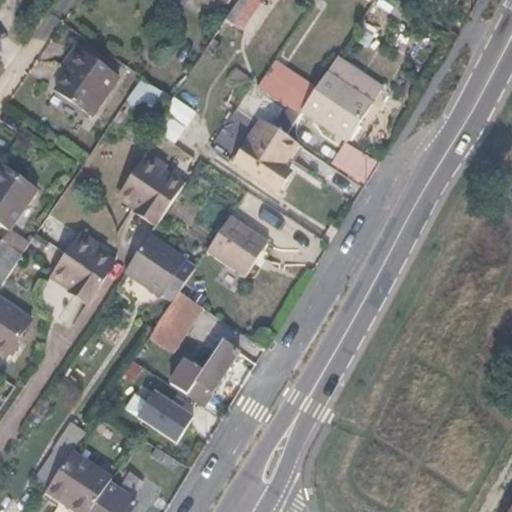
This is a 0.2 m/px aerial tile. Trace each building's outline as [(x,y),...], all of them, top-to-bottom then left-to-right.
[(239,0),(221,27),(245,43),(262,16),(255,12),(262,0),(239,0)] [(70,72),(83,54),(77,50),(65,68),(70,72)] [(75,75),(60,98),(78,111),(107,71),(83,54),(70,72),(75,75)] [(317,95),(272,65),(254,91),(289,114),(300,121),(307,110),(317,95)] [(120,80),(107,71),(78,111),(91,120),(120,80)] [(376,104),(331,73),(317,95),(307,110),(352,141),(376,104)] [(173,98),(144,79),(127,106),(155,125),(173,98)] [(174,96),(173,98),(155,125),(153,128),(176,143),(197,112),(174,96)] [(289,114),(272,137),(284,145),(300,121),(289,114)] [(285,176),(298,155),(284,145),(272,137),(263,131),(235,173),(275,198),(289,179),(285,176)] [(361,193),(373,170),(342,152),(329,173),(361,193)] [(125,197),(163,226),(188,190),(168,176),(171,172),(151,158),(125,197)] [(6,169),(0,177),(0,223),(27,185),(6,169)] [(39,194),(27,185),(0,223),(0,229),(8,235),(9,236),(11,232),(39,194)] [(272,244),(234,218),(210,254),(248,280),(272,244)] [(8,235),(2,243),(23,258),(31,246),(11,232),(9,236),(8,235)] [(83,233),(66,257),(54,274),(92,301),(118,265),(101,252),(104,248),(83,233)] [(168,294),(179,301),(183,294),(199,270),(190,262),(191,261),(155,237),(130,274),(165,299),(168,294)] [(0,246),(0,287),(2,288),(23,258),(2,243),(0,246)] [(207,310),(183,294),(179,301),(157,333),(179,349),(207,310)] [(0,354),(25,319),(0,300),(0,354)] [(31,323),(25,319),(0,354),(0,356),(6,360),(31,323)] [(205,409),(242,355),(227,344),(205,376),(185,363),(170,385),(189,398),(205,409)] [(147,370),(137,363),(129,376),(138,382),(147,370)] [(139,397),(129,411),(180,446),(193,427),(191,425),(195,419),(158,394),(151,405),(139,397)] [(50,494),(74,458),(90,433),(76,424),(59,449),(60,450),(37,485),(50,494)] [(157,450),(151,459),(173,474),(179,464),(157,450)] [(93,511),(112,484),(74,458),(50,494),(78,511),(93,511)] [(112,484),(93,511),(131,511),(137,504),(132,500),(144,482),(133,474),(121,491),(112,484)]
